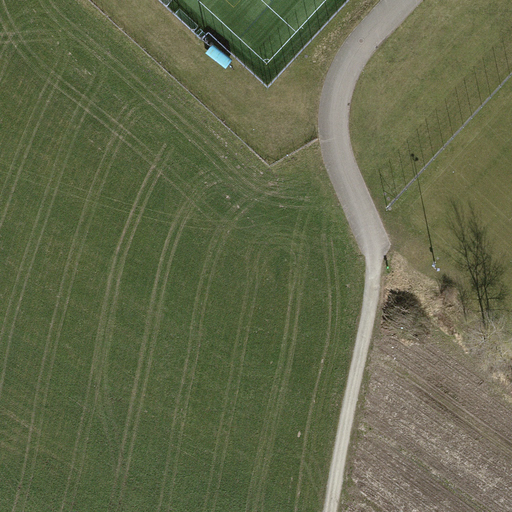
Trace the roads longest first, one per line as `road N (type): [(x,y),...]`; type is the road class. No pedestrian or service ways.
road 1 (unclassified): [(402,0),(345,66),(333,106),(335,147),(376,250)]
road 2 (track): [(330,511),(376,250)]
